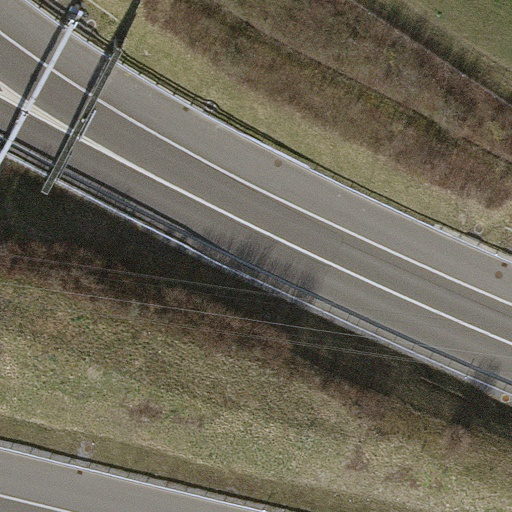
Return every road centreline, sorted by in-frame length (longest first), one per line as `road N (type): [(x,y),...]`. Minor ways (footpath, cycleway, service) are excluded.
road 1 (motorway): [(291,245),(0,55)]
road 2 (motorway): [(291,245),(76,156),(0,114)]
road 3 (motorway): [(511,343),(291,245)]
road 4 (track): [(371,0),(511,89)]
